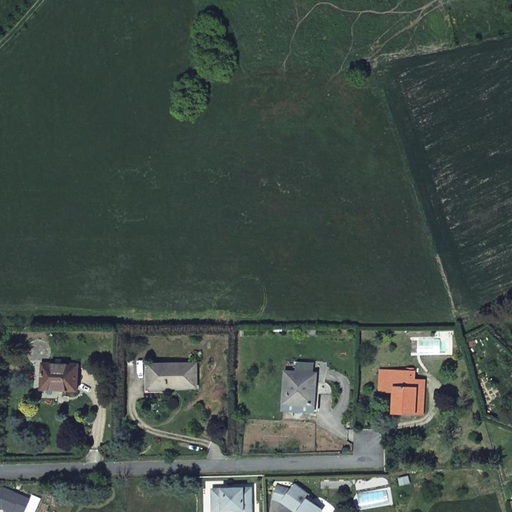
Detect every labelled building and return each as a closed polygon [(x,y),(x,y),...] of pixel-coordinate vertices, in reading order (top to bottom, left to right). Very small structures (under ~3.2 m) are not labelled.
[(287,361),(284,409),(315,411),(317,382),(326,382),(327,363),(287,361)] [(78,365),(51,364),(43,363),(42,387),(63,388),(63,390),(77,390),(78,365)] [(150,388),(159,387),(197,387),(197,364),(150,364),(150,388)] [(414,380),(414,371),(381,370),(380,390),(394,391),(393,412),(415,414),(416,389),(424,389),(424,380),(414,380)] [(423,414),(424,389),(416,389),(415,414),(423,414)] [(408,475),(398,477),(400,484),(409,482),(408,475)] [(308,493),(295,483),(291,489),(282,500),(296,510),(295,511),(320,511),(323,509),(306,497),(308,493)] [(277,485),(273,498),(282,500),(291,489),(277,485)] [(235,511),(252,511),(252,487),(212,488),(213,510),(223,510),(223,506),(231,506),(235,509),(235,511)]
